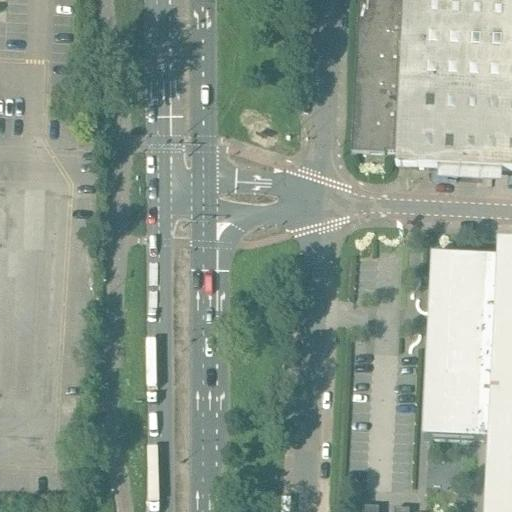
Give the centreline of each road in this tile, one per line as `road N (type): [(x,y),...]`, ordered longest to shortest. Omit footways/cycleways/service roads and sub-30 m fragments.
road 1 (secondary): [(158,198),(157,511)]
road 2 (secondary): [(200,511),(202,199)]
road 3 (unclassified): [(306,511),(318,201)]
road 4 (unknown): [(313,314),(391,322),(384,483)]
road 5 (unclassified): [(318,201),(324,0)]
road 6 (secondary): [(202,199),(201,0)]
road 7 (secondary): [(160,0),(158,198)]
road 8 (unclassified): [(511,210),(370,203)]
